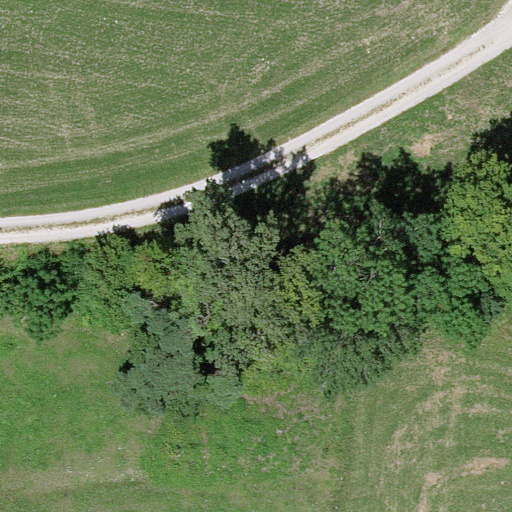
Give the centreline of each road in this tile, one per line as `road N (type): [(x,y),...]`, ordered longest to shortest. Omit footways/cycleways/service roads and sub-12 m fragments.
road 1 (track): [(511,19),(426,80),(202,198),(127,218),(0,235)]
road 2 (track): [(0,495),(511,468)]
